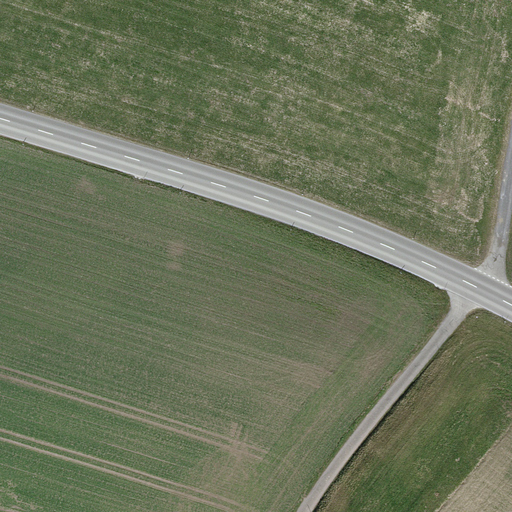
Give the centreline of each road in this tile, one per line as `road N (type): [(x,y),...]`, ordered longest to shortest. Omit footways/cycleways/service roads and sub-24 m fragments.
road 1 (tertiary): [(0,118),(273,202),(480,289)]
road 2 (unclassified): [(480,289),(304,511)]
road 3 (track): [(511,168),(498,249),(480,289)]
